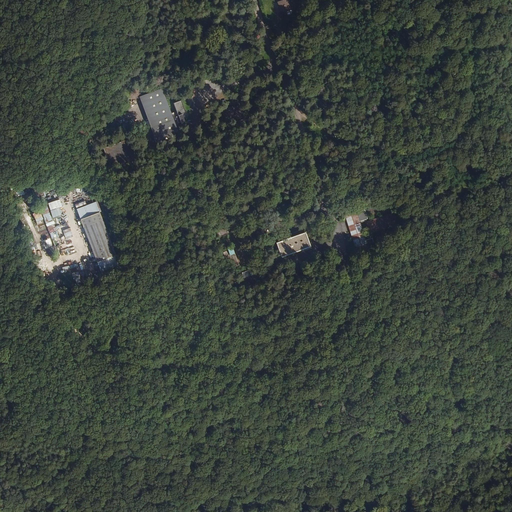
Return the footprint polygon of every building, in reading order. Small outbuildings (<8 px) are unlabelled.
[(278,0),(276,1),(280,13),(292,10),(289,0),(278,0)] [(185,120),(191,118),(185,98),(170,103),(164,87),(139,96),(158,150),(182,142),(176,124),(180,122),(181,126),(186,124),(185,120)] [(251,111),(245,93),(222,101),(225,111),(234,108),(236,116),(251,111)] [(121,141),(102,147),(108,166),(127,160),(121,141)] [(42,190),(34,193),(37,201),(45,198),(42,190)] [(44,204),(39,206),(52,240),(57,239),(44,204)] [(97,205),(78,212),(101,274),(120,267),(97,205)] [(401,208),(375,217),(379,227),(405,218),(401,208)] [(231,219),(220,222),(222,227),(233,225),(231,219)] [(317,240),(312,227),(280,238),(284,251),(317,240)] [(224,228),(215,231),(217,237),(226,234),(224,228)] [(231,247),(221,250),(226,268),(237,265),(231,247)] [(257,261),(243,265),(245,270),(259,266),(257,261)]
